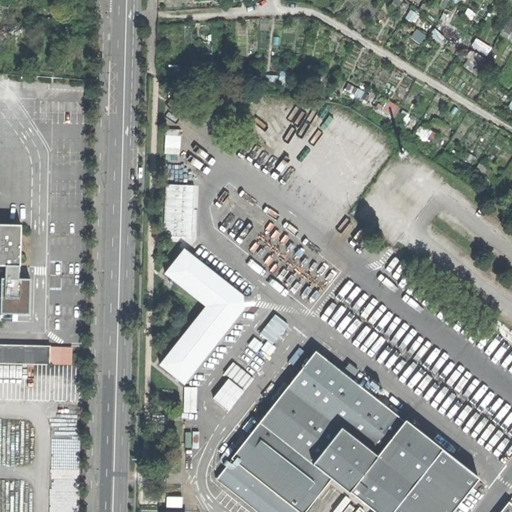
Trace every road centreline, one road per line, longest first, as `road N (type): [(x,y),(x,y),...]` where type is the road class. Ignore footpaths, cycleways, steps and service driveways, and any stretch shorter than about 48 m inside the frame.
road 1 (tertiary): [(125,48),(112,511)]
road 2 (track): [(511,128),(308,10),(126,16)]
